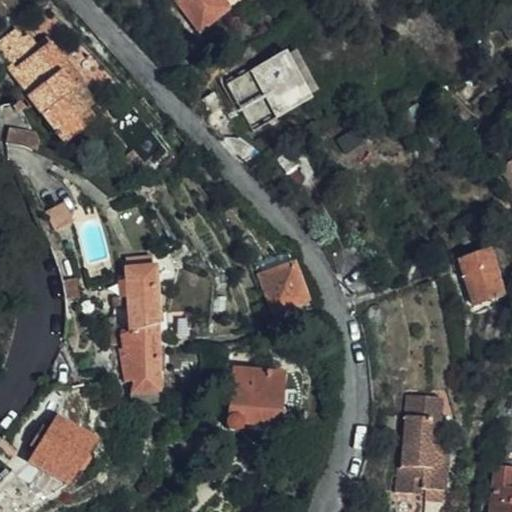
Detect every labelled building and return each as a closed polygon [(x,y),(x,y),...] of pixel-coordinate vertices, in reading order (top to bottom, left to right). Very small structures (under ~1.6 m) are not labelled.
[(170,0),(198,30),(218,12),(225,20),(245,4),(241,0),(170,0)] [(37,53),(18,28),(0,40),(0,44),(15,65),(10,69),(65,143),(106,112),(53,42),(37,53)] [(254,127),(313,101),(291,50),(223,79),(237,111),(245,107),(254,127)] [(0,125),(0,140),(28,146),(38,152),(30,130),(0,125)] [(143,160),(114,125),(101,135),(130,170),(143,160)] [(342,136),(354,148),(364,142),(356,129),(342,136)] [(346,153),(354,148),(342,136),(338,139),(346,153)] [(72,221),(61,200),(42,209),(53,231),(72,221)] [(134,253),(136,264),(151,263),(151,252),(134,253)] [(501,296),(490,252),(460,259),(472,303),(501,296)] [(126,253),(126,264),(136,264),(134,253),(126,253)] [(136,264),(126,264),(124,264),(127,321),(152,321),(156,321),(157,321),(154,263),(151,263),(136,264)] [(306,297),(293,263),(263,274),(276,309),(306,297)] [(71,279),(58,281),(62,300),(75,297),(71,279)] [(111,340),(111,321),(97,322),(97,340),(111,340)] [(127,321),(127,326),(118,328),(119,343),(115,343),(120,375),(127,375),(128,387),(155,386),(156,353),(160,353),(160,345),(157,345),(157,321),(156,321),(152,321),(127,321)] [(275,424),(280,369),(230,365),(230,367),(220,367),(219,380),(222,386),(219,412),(228,413),(225,420),(226,424),(228,426),(231,427),(234,427),(239,424),(240,422),(240,421),(248,421),(275,424)] [(402,466),(398,494),(415,496),(417,480),(424,481),(423,492),(428,492),(428,499),(444,501),(449,448),(438,447),(442,396),(411,393),(405,465),(402,466)] [(147,416),(149,404),(137,403),(136,414),(147,416)] [(62,484),(89,440),(52,417),(25,460),(62,484)] [(207,438),(188,427),(175,447),(192,460),(207,438)] [(511,511),(511,466),(495,465),(490,511),(511,511)]
